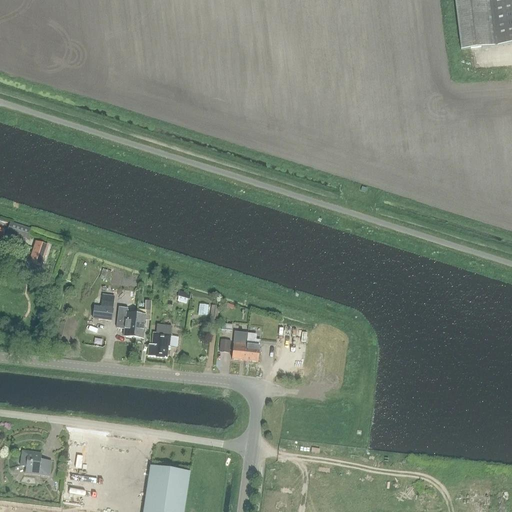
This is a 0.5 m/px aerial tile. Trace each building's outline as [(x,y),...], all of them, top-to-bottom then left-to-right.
[(511,0),(454,0),(461,50),(511,44),(511,0)] [(26,240),(30,229),(10,223),(7,233),(26,240)] [(40,266),(47,246),(34,242),(27,262),(40,266)] [(186,300),(186,294),(179,292),(177,298),(186,300)] [(137,310),(136,316),(146,317),(151,317),(151,302),(145,302),(145,311),(137,310)] [(199,305),(198,315),(207,316),(208,306),(199,305)] [(218,320),(219,307),(212,306),(210,320),(218,320)] [(94,307),(93,319),(112,322),(113,310),(94,307)] [(118,309),(116,330),(124,331),(123,338),(133,339),(136,316),(127,314),(127,310),(118,309)] [(136,316),(133,339),(143,341),(145,323),(146,317),(136,316)] [(149,346),(148,357),(167,359),(168,348),(170,348),(171,336),(170,336),(171,327),(158,326),(157,334),(153,334),(152,346),(149,346)] [(233,344),(232,360),(245,362),(247,346),(248,334),(235,332),(233,344)] [(247,346),(245,362),(258,363),(260,347),(256,347),(257,335),(248,334),(247,346)] [(221,340),(219,353),(229,354),(231,342),(221,340)] [(25,474),(49,477),(51,462),(40,461),(41,455),(22,452),(20,467),(26,468),(25,474)] [(272,466),(269,486),(276,487),(279,467),(272,466)] [(143,511),(183,511),(190,473),(150,467),(143,511)]
